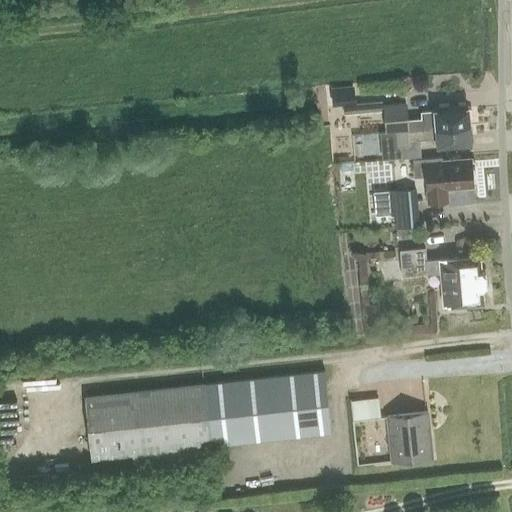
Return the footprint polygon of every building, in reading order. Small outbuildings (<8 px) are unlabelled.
[(354,85),(331,87),(332,100),(355,98),(354,85)] [(351,105),(351,114),(373,112),(372,103),(351,105)] [(422,120),(406,121),(405,104),(384,105),(386,131),(396,130),(396,132),(408,131),(469,126),(468,106),(434,108),(435,112),(421,113),(422,120)] [(408,131),(396,132),(398,147),(401,147),(402,159),(421,157),(420,145),(419,145),(419,140),(437,138),(438,148),(471,146),(469,126),(408,131)] [(360,133),(361,148),(386,147),(385,132),(360,133)] [(456,159),(442,160),(442,158),(413,159),(414,177),(427,176),(429,203),(450,202),(449,190),(457,189),(457,187),(477,185),(475,160),(456,162),(456,159)] [(414,190),(389,192),(390,216),(393,216),(394,231),(417,230),(414,190)] [(483,287),(486,284),(485,274),(481,271),(480,256),(426,261),(425,249),(400,251),(402,276),(441,273),(444,306),(484,303),(483,287)] [(378,301),(368,302),(371,324),(380,323),(378,301)] [(324,369),(205,383),(212,447),(331,433),(324,369)] [(205,383),(84,397),(92,461),(212,447),(205,383)] [(358,420),(388,414),(384,393),(355,399),(358,420)] [(392,462),(433,458),(428,412),(387,417),(392,462)]
